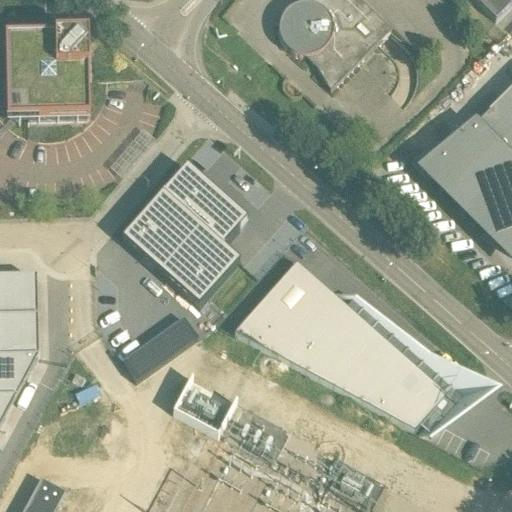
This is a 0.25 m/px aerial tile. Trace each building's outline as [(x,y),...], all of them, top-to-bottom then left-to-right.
[(322,69),(318,74),(317,74),(330,96),(391,35),(356,0),(322,0),(323,0),(314,9),(310,8),(305,8),(300,8),(295,10),(291,12),(287,16),(287,15),(283,19),(281,24),(279,29),(279,35),(279,40),(281,46),(283,50),(287,54),(291,57),(295,60),(300,61),(305,62),(310,61),(314,61),(322,69)] [(511,0),(470,0),(496,25),(511,8),(511,0)] [(8,127),(29,126),(89,125),(87,44),(6,46),(8,127)] [(475,126),(417,177),(511,271),(511,93),(477,128),(475,126)] [(187,171),(122,244),(199,313),(240,267),(224,252),(240,234),(248,225),(237,215),(187,171)] [(415,436),(420,431),(447,400),(297,268),(234,339),(415,436)] [(0,283),(0,363),(39,363),(37,283),(0,283)] [(180,328),(124,369),(138,389),(194,347),(180,328)] [(0,363),(0,434),(5,425),(5,405),(17,405),(16,384),(28,383),(39,363),(0,363)] [(241,413),(223,404),(213,425),(230,434),(241,413)]
